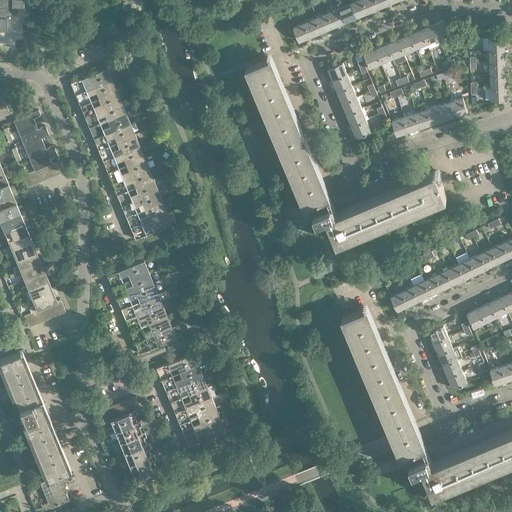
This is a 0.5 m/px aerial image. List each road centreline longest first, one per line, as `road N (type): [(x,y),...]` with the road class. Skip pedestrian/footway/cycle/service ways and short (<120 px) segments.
road 1 (residential): [(511,116),(350,166),(307,59),(429,7),(511,6)]
road 2 (unclassified): [(118,511),(75,409),(83,175),(34,71),(0,73)]
road 3 (residential): [(511,397),(445,418),(406,324),(511,274)]
